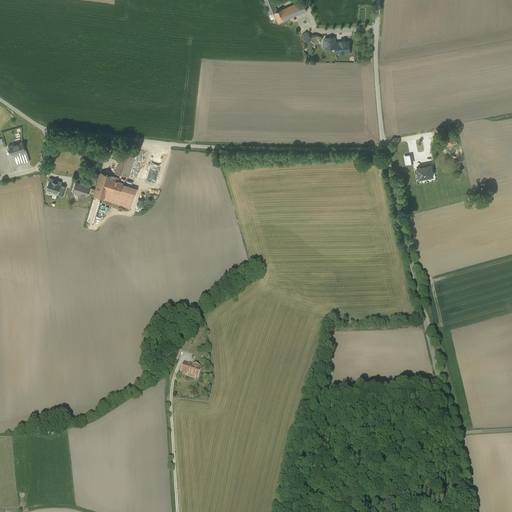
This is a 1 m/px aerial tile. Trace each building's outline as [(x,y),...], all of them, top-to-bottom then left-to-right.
[(272,0),(263,0),(271,19),(276,17),(274,13),(277,11),(272,0)] [(303,0),(284,9),(288,19),(307,10),(303,0)] [(277,11),(274,13),(276,17),(278,23),(288,19),(284,9),(284,8),(277,11)] [(306,42),(312,39),(307,31),(301,34),(306,42)] [(335,37),(328,37),(329,44),(325,44),(326,48),(335,48),(335,42),(335,37)] [(335,42),(335,48),(335,53),(350,52),(349,41),(335,42)] [(455,135),(443,138),(445,146),(457,143),(455,135)] [(472,136),(460,139),(464,157),(476,154),(474,147),(473,143),(472,136)] [(486,139),(479,142),(473,143),(474,147),(480,146),(481,152),(489,150),(486,139)] [(22,142),(8,146),(11,154),(14,154),(15,156),(14,156),(16,162),(15,162),(16,165),(21,164),(21,163),(22,163),(22,164),(29,162),(25,150),(24,150),(22,142)] [(422,147),(410,149),(411,159),(424,158),(422,147)] [(130,151),(122,149),(117,167),(115,173),(128,177),(137,150),(131,148),(130,151)] [(481,152),(485,166),(494,164),(490,150),(489,150),(481,152)] [(105,155),(94,152),(89,169),(99,172),(105,155)] [(162,183),(168,157),(163,155),(157,178),(156,178),(156,181),(162,183)] [(481,161),(474,163),(475,169),(481,191),(489,189),(481,161)] [(474,163),(467,164),(467,173),(475,173),(475,169),(474,163)] [(137,179),(146,180),(148,169),(139,167),(137,179)] [(116,177),(100,172),(99,175),(95,189),(93,194),(93,195),(104,198),(104,197),(106,190),(114,192),(119,194),(122,185),(122,183),(118,181),(117,181),(115,180),(116,177)] [(43,189),(63,195),(66,186),(59,184),(60,181),(47,177),(43,189)] [(85,186),(75,182),(72,192),(80,194),(78,200),(78,201),(84,203),(86,196),(88,192),(89,187),(85,186)] [(137,189),(122,185),(119,194),(114,192),(106,190),(104,197),(104,198),(104,199),(131,207),(137,189)] [(189,335),(186,342),(183,341),(180,350),(188,353),(194,337),(189,335)] [(199,367),(193,365),(193,366),(193,367),(183,364),(180,373),(181,373),(187,375),(187,376),(194,378),(195,378),(197,379),(197,378),(200,369),(198,368),(199,367)]
